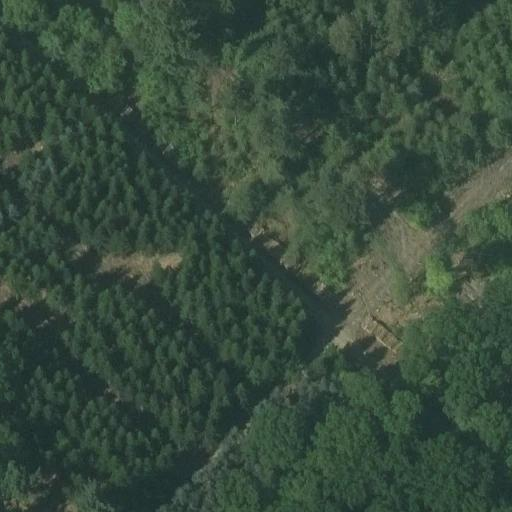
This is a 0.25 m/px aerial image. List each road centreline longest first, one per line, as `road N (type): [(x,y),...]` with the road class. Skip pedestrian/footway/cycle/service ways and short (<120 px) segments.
road 1 (track): [(0,22),(511,497)]
road 2 (track): [(511,155),(158,511)]
